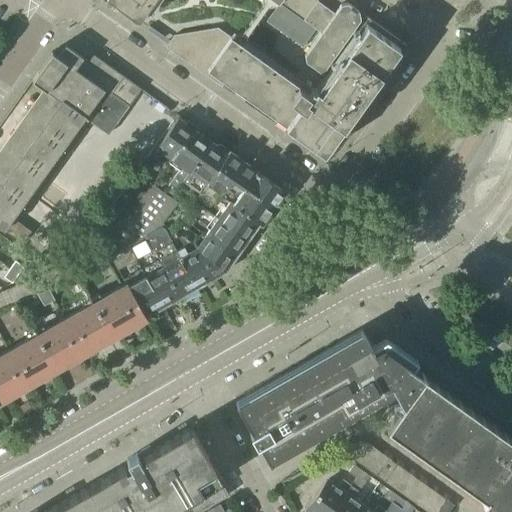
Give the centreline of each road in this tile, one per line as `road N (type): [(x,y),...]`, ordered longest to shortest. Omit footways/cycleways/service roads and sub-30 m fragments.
road 1 (residential): [(60,4),(305,179)]
road 2 (tertiary): [(0,480),(187,372)]
road 3 (residential): [(332,198),(443,38)]
road 4 (residential): [(305,179),(231,290),(280,320)]
road 5 (residential): [(362,274),(511,391)]
road 6 (residential): [(268,511),(187,372)]
